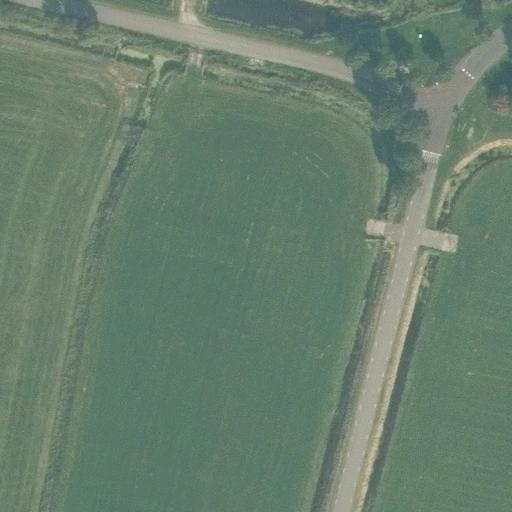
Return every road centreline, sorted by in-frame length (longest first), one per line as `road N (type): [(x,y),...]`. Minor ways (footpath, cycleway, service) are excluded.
road 1 (tertiary): [(17,0),(345,68),(439,111)]
road 2 (tertiary): [(338,511),(439,111)]
